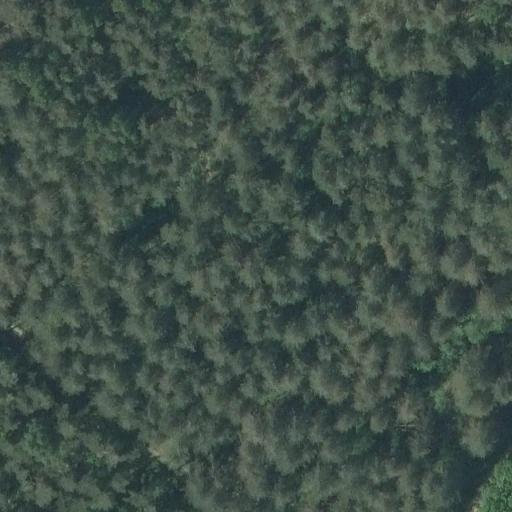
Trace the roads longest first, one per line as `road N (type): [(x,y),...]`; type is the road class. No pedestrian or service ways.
road 1 (track): [(101,511),(511,219)]
road 2 (track): [(0,302),(271,511)]
